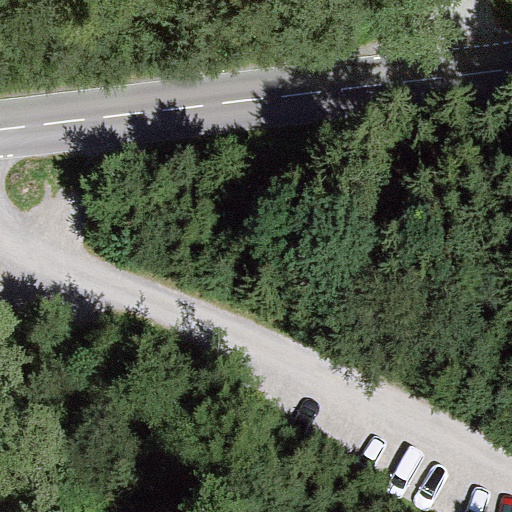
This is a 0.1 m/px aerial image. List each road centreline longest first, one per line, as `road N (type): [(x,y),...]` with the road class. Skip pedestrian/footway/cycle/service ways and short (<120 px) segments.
road 1 (track): [(0,236),(511,462)]
road 2 (tertiary): [(0,114),(511,55)]
